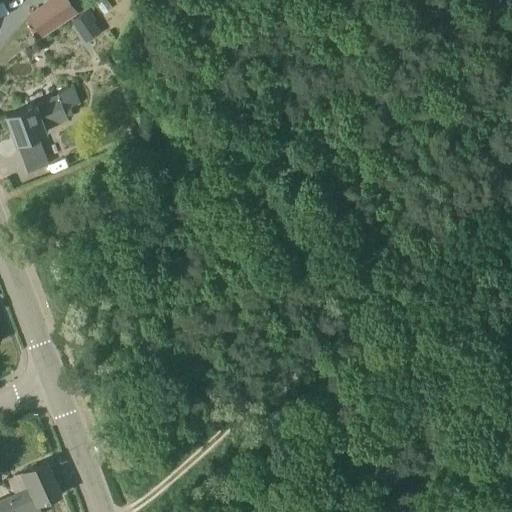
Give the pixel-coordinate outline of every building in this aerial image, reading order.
[(71,0),(47,0),(28,13),(43,35),(79,11),(71,0)] [(113,7),(107,0),(99,0),(74,17),(82,28),(113,7)] [(7,115),(17,143),(36,136),(48,132),(46,126),(69,117),(68,114),(73,113),(70,106),(79,102),(73,85),(59,90),(60,95),(7,115)] [(38,141),(19,147),(28,172),(47,165),(38,141)] [(0,500),(0,511),(42,511),(38,504),(62,493),(47,460),(8,478),(16,493),(0,500)]
